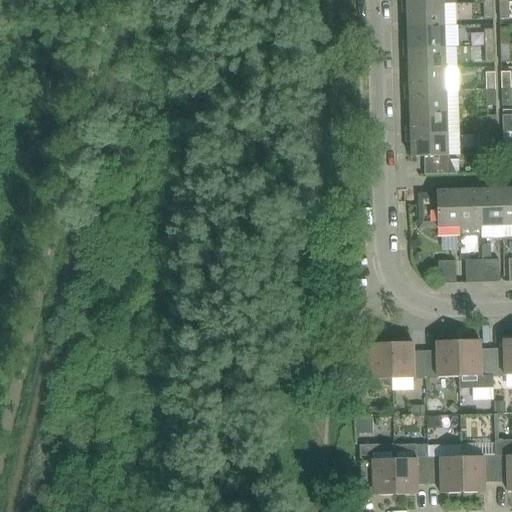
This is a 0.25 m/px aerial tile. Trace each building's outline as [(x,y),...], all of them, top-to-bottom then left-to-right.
[(495,19),(494,3),(484,4),(485,20),(495,19)] [(510,19),(509,3),(500,3),(500,19),(510,19)] [(445,26),(444,5),(407,6),(408,27),(445,26)] [(446,48),(445,26),(408,27),(409,49),(446,48)] [(495,29),(485,30),(486,47),(495,46),(495,29)] [(510,29),(500,29),(501,46),(511,46),(510,29)] [(496,62),(495,46),(486,47),(486,63),(496,62)] [(511,62),(511,46),(501,46),(501,62),(511,62)] [(446,69),(446,48),(409,49),(409,70),(446,69)] [(447,91),(446,69),(409,70),(410,92),(447,91)] [(511,84),(511,72),(502,72),(502,89),(511,88),(511,84)] [(496,73),(486,73),(487,90),(497,89),(496,73)] [(511,104),(511,88),(502,89),(503,105),(511,104)] [(497,105),(497,89),(487,90),(487,106),(497,105)] [(448,112),(447,91),(410,92),(411,114),(448,112)] [(448,134),(448,112),(411,114),(411,135),(448,134)] [(511,132),(511,114),(503,115),(504,133),(511,132)] [(497,133),(497,117),(497,115),(488,116),(488,133),(497,133)] [(497,133),(488,133),(489,150),(498,150),(497,133)] [(449,156),(448,134),(411,135),(412,157),(449,156)] [(511,188),(503,189),(504,226),(504,237),(511,237),(511,188)] [(504,226),(503,189),(481,190),(482,227),(504,226)] [(461,235),(459,190),(437,191),(437,204),(419,204),(420,229),(437,228),(438,236),(457,236),(461,235)] [(482,227),(481,190),(459,190),(461,227),(461,235),(481,235),(481,227),(482,227)] [(484,282),(483,260),(467,261),(468,283),(484,282)] [(501,282),(501,269),(501,260),(483,260),(484,282),(501,282)] [(458,283),(457,271),(457,261),(440,262),(441,284),(458,283)] [(511,375),(511,339),(504,340),(504,349),(493,350),(494,377),(506,377),(506,375),(511,375)] [(460,378),(459,341),(437,342),(437,351),(426,351),(427,380),(439,379),(439,378),(460,378)] [(481,341),(459,341),(460,378),(461,390),(473,389),(494,389),(494,377),(493,350),(481,350),(481,341)] [(427,380),(426,351),(414,352),(414,342),(392,343),(393,380),(414,379),(414,380),(427,380)] [(370,353),(357,353),(358,381),(378,381),(378,380),(393,380),(392,343),(369,344),(370,353)] [(508,404),(496,404),(496,415),(508,414),(508,404)] [(410,416),(426,416),(425,407),(422,407),(410,408),(410,416)] [(442,430),(441,419),(428,419),(428,430),(442,430)] [(374,420),(356,421),(356,436),(374,436),(374,420)] [(511,491),(511,439),(495,440),(496,445),(496,456),(497,483),(508,483),(508,492),(511,491)] [(429,445),(395,446),(397,495),(418,494),(418,485),(430,485),(429,458),(429,447),(429,445)] [(397,495),(395,446),(360,447),(361,487),(373,486),(374,496),(397,495)] [(497,483),(496,456),(462,457),(463,493),(485,493),(485,483),(497,483)] [(462,457),(429,458),(430,485),(441,484),(441,494),(463,493),(462,457)]
